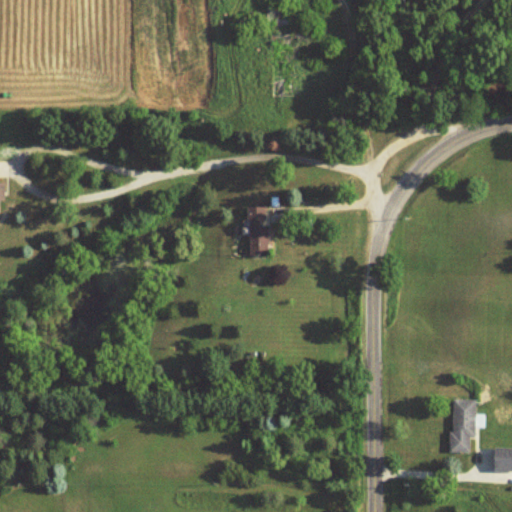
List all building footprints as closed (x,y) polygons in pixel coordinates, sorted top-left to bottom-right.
[(288,18),(289,9),(270,9),(270,18),(288,18)] [(294,39),(272,40),(273,98),(294,98),(294,39)] [(269,207),(250,207),(250,255),(269,255),(269,207)] [(478,400),(457,400),(456,453),(477,453),(478,400)] [(511,471),(511,448),(499,448),(499,472),(511,471)]
